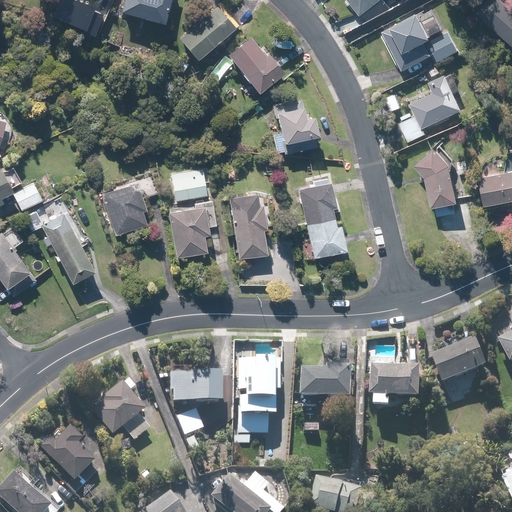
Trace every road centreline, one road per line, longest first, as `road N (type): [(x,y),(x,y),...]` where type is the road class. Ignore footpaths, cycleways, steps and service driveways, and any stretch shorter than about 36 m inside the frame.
road 1 (residential): [(33,379),(121,328),(190,312),(402,308)]
road 2 (residential): [(285,0),(334,62),(355,109),(402,308)]
